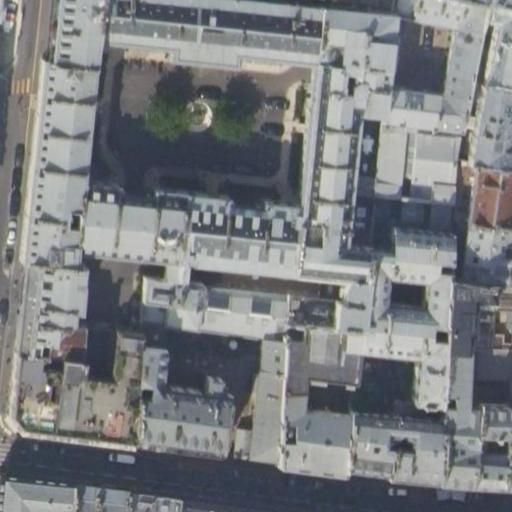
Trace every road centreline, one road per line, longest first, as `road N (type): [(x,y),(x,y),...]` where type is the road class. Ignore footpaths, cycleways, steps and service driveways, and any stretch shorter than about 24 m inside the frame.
road 1 (tertiary): [(487,511),(0,452)]
road 2 (residential): [(0,211),(23,0)]
